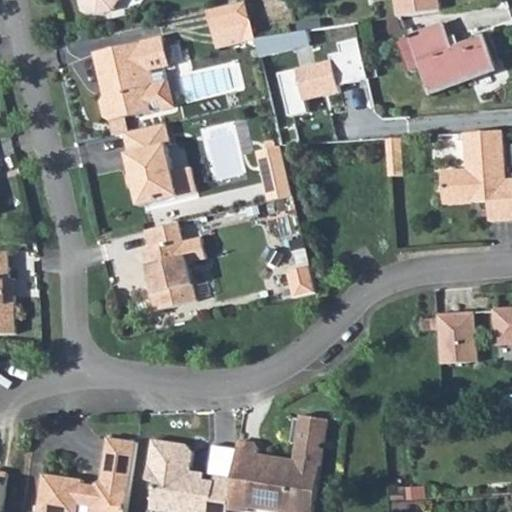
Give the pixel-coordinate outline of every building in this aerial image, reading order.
[(83,0),(86,8),(99,16),(114,12),(121,0),(83,0)] [(396,0),(399,17),(442,10),(440,0),(396,0)] [(244,43),(257,40),(249,2),(209,12),(214,31),(240,25),(244,43)] [(445,23),(409,37),(410,40),(402,43),(413,72),(422,68),(432,95),(499,71),(486,36),(455,48),(445,23)] [(244,43),(240,25),(214,31),(218,49),(244,43)] [(292,34),(257,40),(262,58),(296,50),(292,34)] [(165,37),(96,54),(105,89),(108,91),(110,96),(106,97),(103,103),(107,118),(113,122),(175,107),(166,68),(172,66),(165,37)] [(333,62),(281,74),(292,117),(310,113),(307,101),(342,92),(341,86),(370,79),(360,39),(341,43),(343,53),(332,55),(333,62)] [(173,145),(167,124),(126,134),(131,154),(129,155),(141,208),(199,194),(193,168),(175,172),(169,146),(173,145)] [(469,171),(444,172),(446,205),(490,202),(492,222),(511,220),(511,180),(508,181),(505,131),(467,134),(469,171)] [(404,176),(401,139),(389,140),(391,177),(404,176)] [(271,202),(295,196),(283,147),(278,148),(276,141),(266,143),(268,151),(259,153),(271,202)] [(181,224),(148,231),(152,249),(146,250),(152,277),(150,277),(158,312),(200,302),(190,264),(209,259),(204,239),(186,244),(181,224)] [(0,335),(18,335),(17,297),(12,293),(11,253),(0,253),(0,335)] [(290,272),(296,299),(318,294),(312,267),(290,272)] [(511,309),(497,311),(498,329),(511,328),(511,309)] [(477,313),(458,314),(461,346),(479,345),(477,313)] [(458,314),(439,315),(440,320),(441,330),(443,365),(480,363),(479,345),(461,346),(458,314)] [(440,320),(425,321),(426,331),(441,330),(440,320)] [(511,328),(498,329),(499,346),(511,344),(511,328)] [(235,479),(230,509),(246,511),(248,511),(249,507),(279,511),(315,511),(325,452),(321,445),(326,443),(330,420),(303,416),(303,420),(297,419),(293,444),(299,444),(296,461),(268,457),(267,462),(260,461),(261,451),(257,445),(240,443),(235,479)] [(128,511),(139,443),(110,438),(103,481),(96,486),(95,492),(83,491),(85,481),(46,475),(39,511),(128,511)] [(198,480),(192,472),(195,454),(190,446),(155,440),(149,481),(157,482),(154,502),(169,505),(174,511),(229,511),(230,509),(235,479),(216,476),(215,482),(198,480)] [(0,511),(4,511),(10,475),(0,473),(0,511)]
